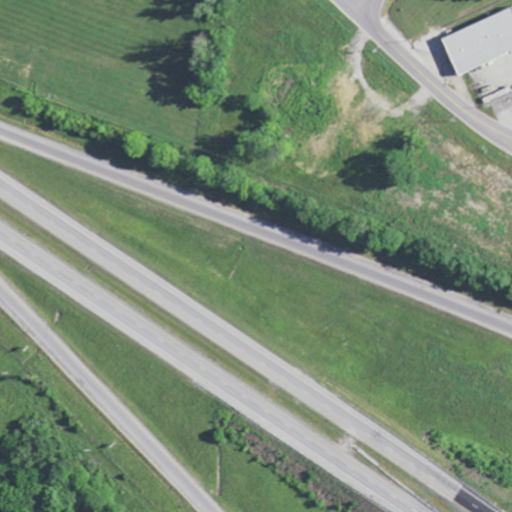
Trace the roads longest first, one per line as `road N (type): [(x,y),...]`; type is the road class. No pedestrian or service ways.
road 1 (motorway): [(481,511),(0,187)]
road 2 (motorway): [(511,332),(0,134)]
road 3 (motorway): [(0,231),(418,511)]
road 4 (motorway): [(0,289),(211,511)]
road 5 (residential): [(511,139),(454,103),(345,0)]
